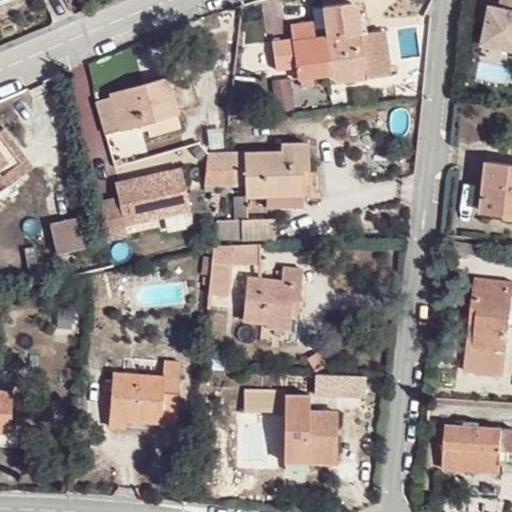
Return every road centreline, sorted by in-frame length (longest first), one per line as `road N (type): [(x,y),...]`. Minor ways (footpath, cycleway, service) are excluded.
road 1 (residential): [(393,511),(447,0)]
road 2 (residential): [(0,74),(168,0)]
